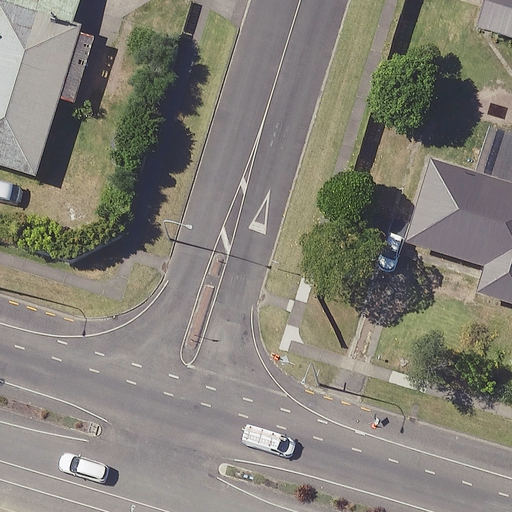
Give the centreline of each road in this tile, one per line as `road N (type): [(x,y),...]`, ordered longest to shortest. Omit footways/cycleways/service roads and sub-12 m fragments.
road 1 (residential): [(175,416),(299,0)]
road 2 (secondary): [(175,416),(498,511)]
road 3 (secondary): [(0,362),(175,416)]
road 4 (secondary): [(155,484),(0,438)]
